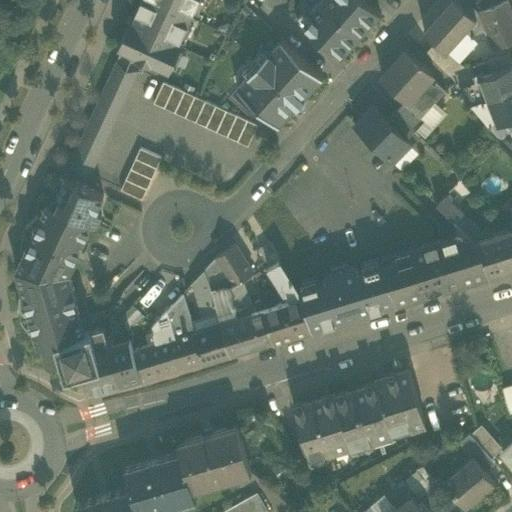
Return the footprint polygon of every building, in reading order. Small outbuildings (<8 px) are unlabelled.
[(179,40),(191,15),(158,0),(142,0),(135,15),(133,14),(128,26),(126,25),(120,38),(122,38),(119,46),(122,48),(148,59),(170,69),(182,42),(179,40)] [(158,0),(191,15),(198,0),(158,0)] [(340,57),(360,34),(322,0),(318,0),(300,20),(340,57)] [(366,0),(322,0),(360,34),(380,12),(366,0)] [(447,49),(465,28),(475,17),(471,13),(464,7),(455,0),(451,0),(423,31),(436,42),(446,51),(447,49)] [(511,12),(507,0),(506,0),(479,10),(487,31),(493,48),(511,40),(511,12)] [(469,1),(464,7),(471,13),(479,10),(469,1)] [(474,36),(487,31),(479,10),(471,13),(475,17),(465,28),(474,36)] [(237,87),(279,124),(323,75),(282,38),(270,51),(268,50),(248,73),(249,74),(237,87)] [(428,52),(450,74),(468,67),(458,59),(447,49),(446,51),(436,42),(428,52)] [(139,69),(143,70),(148,59),(122,48),(117,59),(139,69)] [(407,99),(408,100),(430,76),(434,72),(408,48),(382,76),(407,99)] [(487,59),(492,72),(511,63),(511,61),(510,55),(508,51),(487,59)] [(98,100),(120,110),(139,69),(117,59),(98,100)] [(481,76),(489,97),(511,88),(511,63),(492,72),(481,76)] [(445,89),(430,76),(408,100),(407,99),(405,102),(421,115),(445,89)] [(458,84),(473,104),(489,97),(481,76),(458,84)] [(154,101),(248,144),(258,123),(200,97),(164,80),(154,101)] [(511,116),(511,88),(489,97),(499,121),(511,116)] [(499,121),(489,97),(473,104),(489,125),(499,121)] [(396,110),(415,129),(425,119),(421,115),(405,102),(407,99),(396,110)] [(98,100),(93,112),(114,121),(120,110),(98,100)] [(355,122),(392,159),(410,141),(407,138),(386,118),(387,118),(386,117),(373,104),(355,122)] [(386,118),(407,138),(415,129),(396,110),(395,109),(386,117),(387,118),(386,118)] [(69,164),(90,174),(114,121),(93,112),(69,164)] [(496,133),(501,140),(508,133),(509,132),(511,131),(506,125),(496,133)] [(500,141),(511,153),(511,137),(508,133),(500,141)] [(121,188),(142,198),(162,156),(141,146),(121,188)] [(104,193),(90,187),(80,182),(66,176),(57,195),(60,196),(57,204),(48,200),(47,200),(97,223),(102,213),(96,210),(104,193)] [(490,272),(511,265),(511,226),(487,234),(445,193),(437,202),(466,232),(472,238),(479,236),(490,271),(490,272)] [(25,249),(16,268),(69,272),(77,257),(75,256),(91,221),(96,224),(97,223),(47,200),(41,215),(37,213),(34,216),(32,218),(29,221),(27,223),(23,233),(22,237),(22,240),(21,244),(21,247),(25,249)] [(464,279),(490,271),(479,236),(472,238),(466,232),(455,243),(446,246),(443,237),(411,247),(412,253),(384,261),(396,299),(410,295),(410,296),(424,292),(423,291),(449,283),(450,284),(464,280),(464,279)] [(281,259),(274,248),(270,241),(259,247),(270,265),(281,259)] [(249,293),(244,280),(244,277),(254,271),(234,242),(233,243),(217,255),(233,281),(231,283),(245,304),(248,303),(252,302),(249,293)] [(205,267),(212,287),(231,283),(233,281),(217,255),(205,267)] [(291,298),(266,305),(275,337),(312,326),(301,292),(298,288),(281,259),(270,265),(268,267),(284,293),(291,298)] [(396,299),(384,261),(358,270),(356,264),(327,273),(328,279),(298,288),(301,292),(312,326),(354,313),(397,300),(396,299)] [(219,309),(212,287),(205,267),(194,280),(196,288),(195,288),(203,314),(219,309)] [(76,294),(69,272),(16,268),(23,293),(20,294),(19,298),(19,302),(19,305),(19,308),(22,319),(23,322),(25,325),(28,328),(30,330),(34,329),(38,345),(42,344),(48,363),(61,359),(66,374),(87,368),(92,388),(119,380),(108,343),(106,334),(107,334),(104,324),(84,330),(74,294),(76,294)] [(244,280),(249,293),(258,289),(252,275),(244,280)] [(219,309),(219,311),(234,307),(235,308),(245,304),(231,283),(212,287),(219,309)] [(172,303),(177,321),(191,316),(183,291),(172,303)] [(255,300),(257,308),(265,306),(262,298),(255,300)] [(157,341),(156,341),(164,371),(184,365),(171,322),(177,321),(172,303),(152,325),(153,328),(151,328),(152,330),(153,329),(157,341)] [(231,351),(275,337),(266,305),(265,306),(257,308),(252,310),(251,312),(238,317),(235,308),(234,307),(219,311),(222,321),(231,351)] [(191,316),(177,321),(171,322),(184,365),(204,359),(195,329),(191,316)] [(222,321),(195,329),(204,359),(231,351),(222,321)] [(147,331),(150,343),(156,341),(157,341),(153,329),(152,330),(147,331)] [(120,384),(143,378),(134,350),(130,336),(108,343),(119,380),(120,384)] [(143,378),(164,371),(156,341),(150,343),(137,347),(134,350),(143,378)] [(376,377),(377,380),(392,427),(414,421),(415,424),(426,420),(410,366),(376,377)] [(393,431),(392,427),(377,380),(336,393),(351,442),(351,444),(393,431)] [(511,381),(500,385),(508,413),(511,411),(511,381)] [(326,450),(351,442),(336,393),(335,391),(293,404),(310,458),(313,461),(326,450)] [(179,439),(181,448),(192,483),(239,468),(251,465),(238,422),(226,425),(179,439)] [(480,423),(470,431),(489,453),(499,445),(480,423)] [(480,462),(489,453),(470,431),(460,439),(473,454),(480,462)] [(511,441),(502,449),(511,460),(511,441)] [(193,488),(192,483),(181,448),(126,465),(132,484),(139,507),(161,500),(162,504),(172,501),(171,498),(194,491),(193,488)] [(496,460),(489,453),(480,462),(486,469),(496,460)] [(453,489),(466,505),(495,480),(486,469),(480,462),(473,454),(447,476),(456,486),(453,489)] [(286,459),(274,469),(281,477),(293,467),(286,459)] [(239,468),(192,483),(193,488),(252,470),(251,465),(239,468)] [(417,467),(405,477),(417,492),(429,483),(417,467)] [(140,511),(139,507),(132,484),(78,501),(81,511),(140,511)] [(269,511),(257,491),(220,511),(269,511)] [(370,504),(377,511),(390,511),(397,507),(385,492),(370,504)] [(427,511),(413,494),(397,507),(390,511),(427,511)]
